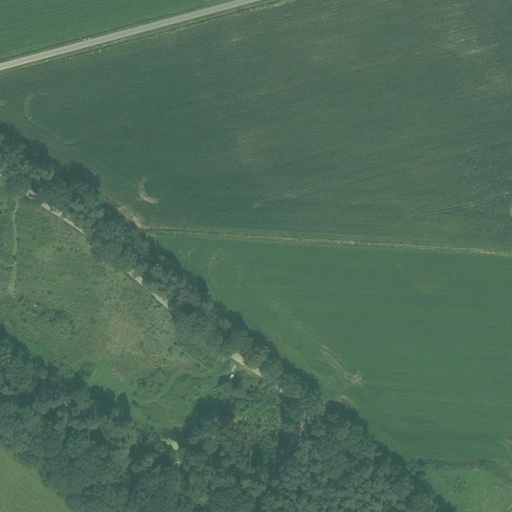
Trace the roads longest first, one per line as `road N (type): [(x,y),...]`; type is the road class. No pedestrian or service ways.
road 1 (track): [(314,412),(212,341),(58,208),(0,172)]
road 2 (unclassified): [(0,67),(251,0)]
road 3 (track): [(314,412),(423,511)]
road 4 (track): [(314,412),(246,511)]
